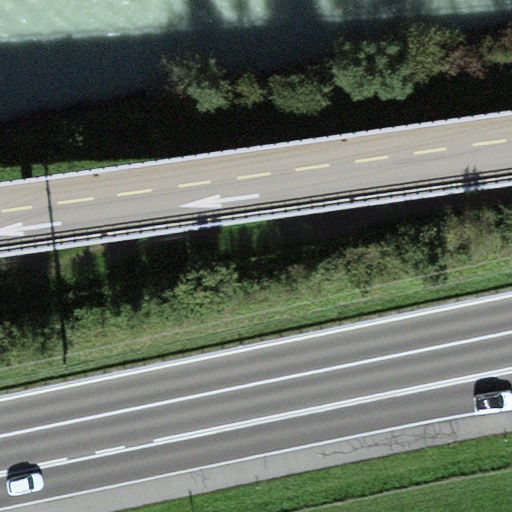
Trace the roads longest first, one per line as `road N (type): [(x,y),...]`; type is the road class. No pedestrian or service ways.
road 1 (primary): [(511,148),(0,215)]
road 2 (trunk): [(110,412),(201,451),(511,388)]
road 3 (trunk): [(511,331),(110,412)]
